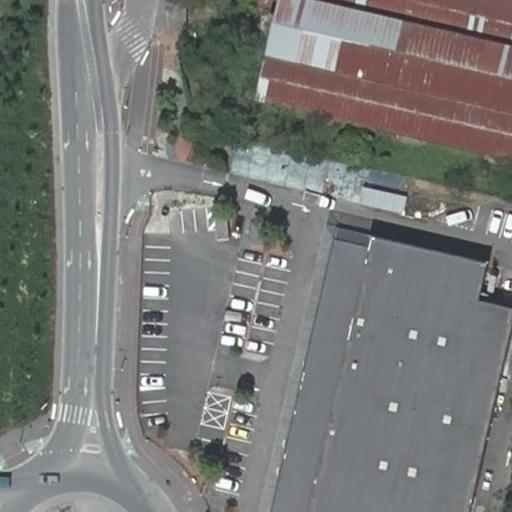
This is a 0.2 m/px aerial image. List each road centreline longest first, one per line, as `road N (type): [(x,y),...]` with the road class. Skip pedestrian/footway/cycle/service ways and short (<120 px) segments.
road 1 (secondary): [(79,0),(78,387),(68,436),(47,474)]
road 2 (secondary): [(130,483),(105,418),(114,173),(106,79)]
